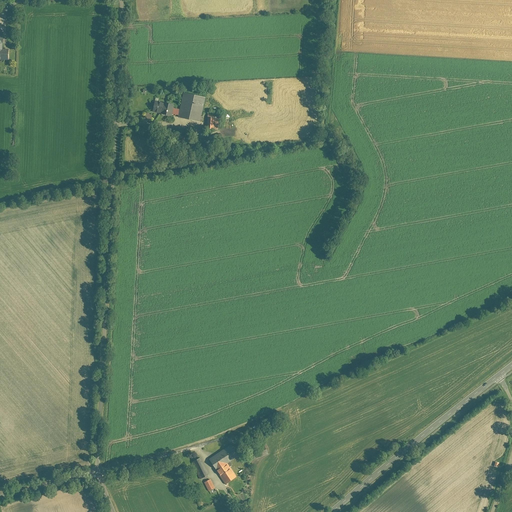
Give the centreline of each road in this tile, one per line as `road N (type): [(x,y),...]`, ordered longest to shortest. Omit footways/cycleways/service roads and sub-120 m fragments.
road 1 (residential): [(96,471),(120,0)]
road 2 (tertiary): [(331,511),(498,374)]
road 3 (residential): [(96,471),(224,438)]
